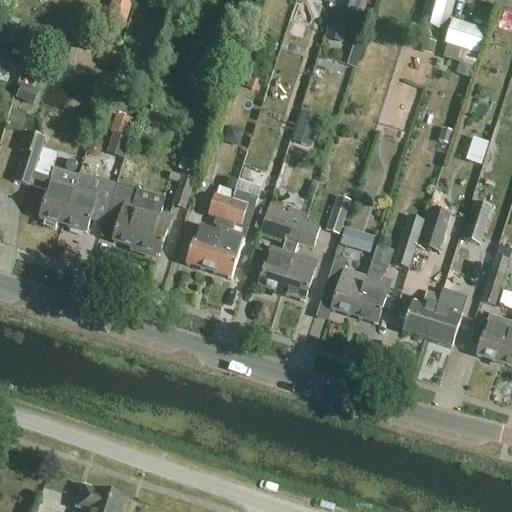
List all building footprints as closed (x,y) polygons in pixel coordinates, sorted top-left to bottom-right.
[(124,31),(133,3),(121,0),(113,0),(106,25),(124,31)] [(179,0),(177,7),(198,13),(202,0),(179,0)] [(303,0),(300,0),(293,41),(316,45),(324,4),(303,0)] [(356,23),(363,0),(339,0),(334,16),(356,23)] [(455,0),(427,0),(421,27),(444,33),(449,17),(451,17),(455,0)] [(80,3),(72,24),(84,29),(92,8),(80,3)] [(0,44),(10,48),(18,24),(0,17),(0,44)] [(452,22),(444,46),(478,57),(485,32),(452,22)] [(37,56),(50,57),(53,38),(40,36),(37,56)] [(433,46),(423,41),(418,52),(428,57),(433,46)] [(356,43),(347,68),(356,71),(364,46),(356,43)] [(0,76),(3,77),(10,54),(0,50),(0,76)] [(471,78),(474,69),(461,65),(458,74),(471,78)] [(250,78),(246,89),(258,93),(262,82),(250,78)] [(15,98),(32,105),(38,92),(21,84),(15,98)] [(109,134),(126,139),(132,121),(114,115),(109,134)] [(443,132),(440,144),(447,147),(451,134),(443,132)] [(59,227),(76,176),(53,169),(49,181),(31,175),(41,141),(22,135),(17,152),(21,153),(12,183),(27,188),(27,187),(45,193),(37,220),(59,227)] [(197,176),(201,165),(182,159),(178,170),(197,176)] [(213,185),(219,165),(210,162),(203,182),(213,185)] [(186,213),(197,177),(183,173),(172,208),(186,213)] [(181,178),(171,175),(169,183),(179,186),(181,178)] [(76,176),(59,227),(83,234),(95,194),(85,192),(89,180),(76,176)] [(103,228),(113,231),(109,242),(156,257),(168,218),(161,215),(165,202),(116,186),(103,228)] [(480,248),(493,210),(475,205),(463,242),(480,248)] [(256,289),(280,296),(293,257),(297,244),(302,226),(304,220),(269,209),(260,238),(281,244),(282,240),(285,241),(281,253),(269,249),(256,289)] [(339,237),(347,215),(334,210),(326,233),(339,237)] [(439,255),(452,217),(431,210),(419,248),(439,255)] [(410,272),(424,223),(408,218),(393,267),(410,272)] [(320,231),(302,226),(297,244),(314,250),(320,231)] [(206,273),(219,234),(196,227),(183,266),(206,273)] [(344,231),(338,248),(354,253),(359,236),(344,231)] [(219,234),(206,273),(229,281),(242,242),(219,234)] [(293,257),(280,296),(301,303),(314,264),(293,257)] [(495,309),(510,262),(509,262),(498,258),(495,257),(480,304),(495,309)] [(351,320),(364,280),(341,272),(344,263),(333,259),(320,298),(332,302),(328,312),(351,320)] [(427,287),(442,292),(448,272),(434,267),(427,287)] [(364,280),(351,320),(374,327),(388,282),(382,280),(385,272),(371,268),(367,281),(364,280)] [(422,297),(427,278),(399,270),(394,289),(422,297)] [(425,343),(438,303),(424,298),(420,310),(409,306),(400,335),(425,343)] [(438,303),(425,343),(449,351),(459,322),(449,319),(452,307),(438,303)] [(498,366),(510,326),(487,318),(474,359),(498,366)] [(511,326),(510,326),(498,366),(511,370),(511,326)] [(449,354),(444,369),(479,380),(484,365),(449,354)] [(122,511),(126,503),(83,489),(76,510),(81,511),(122,511)]
